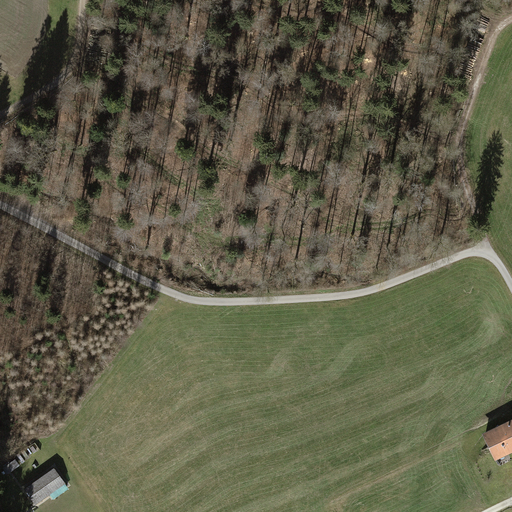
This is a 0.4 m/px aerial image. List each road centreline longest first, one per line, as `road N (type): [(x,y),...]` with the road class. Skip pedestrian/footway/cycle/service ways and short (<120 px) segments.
road 1 (track): [(0,204),(172,292),(209,301),(340,296),(487,246),(511,286)]
road 2 (track): [(487,246),(463,152),(464,112),(499,28),(511,18)]
road 3 (track): [(0,116),(58,82),(74,60),(82,0)]
